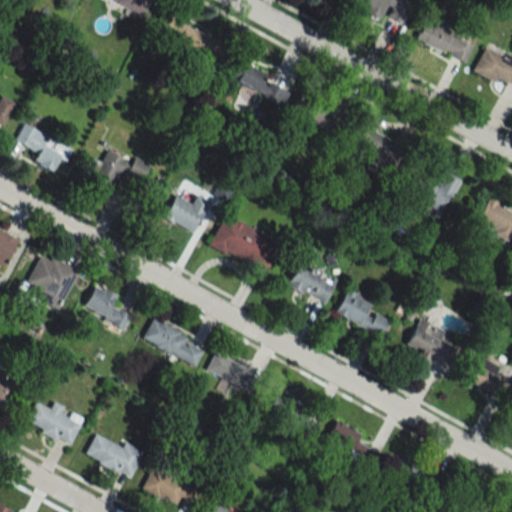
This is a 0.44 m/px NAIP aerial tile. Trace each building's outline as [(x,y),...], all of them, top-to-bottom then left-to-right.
[(147,0),(139,16),(109,0),(147,0)] [(388,0),(378,19),(348,3),(349,0),(388,0)] [(463,61),(472,38),(421,18),(412,41),(463,61)] [(223,41),(170,19),(166,30),(178,35),(174,44),(215,61),(223,41)] [(483,47),(511,62),(511,84),(506,81),(505,83),(495,78),(493,82),(471,70),(483,47)] [(266,72),(236,60),(228,81),(282,103),(288,90),(263,79),(266,72)] [(0,125),(1,126),(12,101),(0,95),(0,125)] [(70,146),(20,123),(12,141),(36,152),(31,162),(51,170),(55,162),(62,165),(70,146)] [(383,170),(397,144),(362,126),(349,152),(383,170)] [(109,196),(125,159),(105,150),(99,162),(89,158),(85,168),(94,172),(87,186),(109,196)] [(125,173),(138,181),(147,166),(134,158),(125,173)] [(458,179),(441,170),(435,181),(422,175),(410,198),(440,214),(458,179)] [(161,216),(190,233),(207,202),(194,194),(189,203),(173,194),(161,216)] [(473,223),(511,239),(511,210),(484,199),(473,223)] [(206,247),(265,272),(279,240),(220,215),(206,247)] [(0,231),(13,238),(0,265),(0,231)] [(74,270),(59,299),(22,280),(35,254),(46,260),(48,256),(74,270)] [(321,304),(333,283),(296,263),(284,284),(321,304)] [(121,328),(128,313),(110,305),(114,295),(92,285),(80,310),(121,328)] [(332,313),(379,337),(388,322),(366,310),(370,302),(345,289),(332,313)] [(148,317),(137,336),(191,365),(199,350),(184,342),(182,345),(180,344),(184,336),(148,317)] [(430,354),(443,359),(448,346),(438,342),(442,329),(414,320),(403,351),(428,360),(430,354)] [(211,350),(202,368),(246,391),(254,377),(242,370),(243,368),(211,350)] [(456,378),(492,395),(500,379),(494,376),(498,366),(480,358),(477,364),(465,359),(456,378)] [(0,377),(12,384),(0,407),(0,377)] [(302,395),(279,383),(270,403),(292,414),(302,395)] [(272,397),(263,414),(308,437),(315,423),(303,417),(305,414),(272,397)] [(32,400),(22,419),(39,428),(37,431),(53,439),(54,436),(66,443),(76,424),(66,418),(67,417),(56,412),(60,405),(50,400),(46,407),(32,400)] [(333,419),(324,436),(368,459),(376,445),(364,439),(365,436),(333,419)] [(91,432),(81,452),(126,476),(140,451),(121,440),(118,447),(91,432)] [(410,488),(421,471),(399,455),(387,472),(410,488)] [(201,493),(192,509),(177,502),(180,497),(176,495),(172,503),(155,494),(155,496),(136,486),(148,465),(201,493)] [(486,511),(489,505),(462,495),(454,511),(486,511)] [(232,511),(203,511),(210,499),(232,511)]
